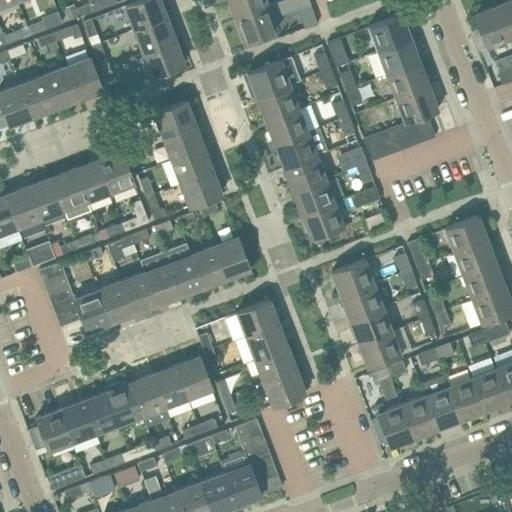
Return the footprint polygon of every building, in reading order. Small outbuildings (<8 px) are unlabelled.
[(92,9),(107,4),(106,0),(92,0),(89,1),(92,9)] [(165,16),(159,0),(135,0),(124,4),(133,28),(165,16)] [(268,4),(266,0),(228,0),(234,17),(268,4)] [(273,17),(286,12),(281,0),(268,5),(268,4),(238,15),(234,17),(244,41),(277,28),(273,17)] [(286,12),(308,4),(306,0),(281,0),(286,12)] [(511,0),(507,0),(500,3),(511,32),(511,0)] [(75,7),(73,3),(62,7),(66,19),(92,9),(89,1),(75,7)] [(511,32),(500,3),(476,12),(489,46),(511,36),(511,32)] [(410,37),(401,12),(368,25),(377,49),(410,37)] [(174,39),(165,16),(133,28),(142,51),(174,39)] [(87,36),(95,33),(90,17),(81,20),(87,36)] [(29,33),(44,28),(41,19),(26,25),(29,33)] [(29,33),(26,25),(2,34),(4,42),(29,33)] [(56,39),(71,33),(68,25),(53,31),(56,39)] [(56,39),(53,31),(37,37),(40,45),(56,39)] [(326,40),(335,65),(346,61),(337,36),(326,40)] [(419,60),(410,37),(377,49),(386,73),(419,60)] [(130,56),(139,80),(183,63),(174,39),(142,51),(130,56)] [(96,59),(104,56),(98,41),(90,44),(96,59)] [(10,56),(25,50),(22,42),(6,48),(10,56)] [(0,59),(10,56),(6,48),(0,50),(0,59)] [(319,71),(331,67),(325,51),(313,56),(319,71)] [(102,88),(90,56),(66,65),(78,97),(102,88)] [(256,95),(289,83),(280,58),(247,71),(256,95)] [(428,84),(419,60),(386,73),(395,97),(428,84)] [(105,83),(114,80),(109,64),(100,67),(105,83)] [(78,97),(66,65),(43,74),(55,106),(78,97)] [(511,79),(511,65),(499,71),(503,83),(511,79)] [(331,67),(319,71),(325,87),(337,83),(331,67)] [(345,89),(356,84),(350,68),(339,73),(345,89)] [(55,106),(43,74),(19,82),(31,114),(55,106)] [(19,82),(0,89),(0,103),(4,114),(8,123),(10,123),(11,126),(24,121),(23,118),(31,114),(19,82)] [(298,106),(289,83),(256,95),(265,119),(298,106)] [(356,84),(345,89),(351,104),(362,100),(356,84)] [(438,108),(428,84),(395,97),(404,121),(405,120),(416,116),(426,113),(438,108)] [(337,119),(348,114),(342,98),(331,103),(337,119)] [(194,123),(185,99),(153,111),(162,135),(194,123)] [(307,130),(298,106),(265,119),(274,143),(307,130)] [(435,135),(426,113),(416,116),(424,139),(435,135)] [(348,114),(337,119),(343,134),(354,130),(348,114)] [(424,139),(416,116),(405,120),(414,143),(424,139)] [(405,120),(404,121),(395,124),(396,129),(403,147),(414,143),(405,120)] [(203,146),(194,123),(162,135),(171,158),(203,146)] [(403,147),(396,129),(395,124),(384,128),(393,151),(403,147)] [(382,155),(393,151),(384,128),(374,132),(382,155)] [(136,145),(130,129),(121,133),(127,148),(136,145)] [(316,153),(307,130),(274,143),(283,166),(316,153)] [(374,132),(363,136),(371,159),(382,155),(374,132)] [(136,145),(127,148),(133,164),(142,160),(136,145)] [(212,169),(203,146),(171,158),(180,181),(206,172),(212,169)] [(366,161),(360,146),(349,150),(355,166),(366,161)] [(133,181),(121,149),(97,158),(109,190),(133,181)] [(325,177),(316,153),(283,166),(292,190),(325,177)] [(109,190),(97,158),(74,167),(86,199),(109,190)] [(355,166),(361,182),(372,177),(366,161),(355,166)] [(86,199),(74,167),(51,175),(63,207),(86,199)] [(212,169),(206,172),(180,181),(189,205),(203,200),(221,193),(212,169)] [(63,207),(51,175),(28,184),(40,216),(63,207)] [(145,195),(153,192),(146,175),(138,178),(145,195)] [(334,201),(325,177),(292,190),(300,213),(334,201)] [(40,216),(28,184),(4,193),(17,225),(40,216)] [(375,185),(352,193),(357,205),(379,197),(375,185)] [(153,192),(145,195),(150,209),(158,206),(153,192)] [(0,231),(17,225),(4,193),(0,194),(0,231)] [(201,215),(216,210),(213,201),(198,207),(201,215)] [(300,213),(310,238),(343,225),(334,201),(300,213)] [(147,220),(142,204),(134,206),(137,214),(121,220),(124,228),(147,220)] [(178,224),(193,218),(190,210),(175,215),(178,224)] [(487,238),(478,214),(444,227),(453,251),(487,238)] [(154,232),(170,227),(167,219),(151,224),(154,232)] [(98,229),(101,237),(124,228),(121,220),(98,229)] [(131,241),(147,236),(144,227),(128,233),(131,241)] [(75,238),(78,246),(101,237),(98,229),(75,238)] [(237,235),(218,242),(213,244),(226,276),(249,267),(237,235)] [(415,266),(427,261),(418,236),(406,240),(415,266)] [(123,245),(120,237),(104,242),(107,251),(123,245)] [(78,246),(75,238),(58,245),(61,252),(78,246)] [(496,262),(487,238),(453,251),(462,275),(496,262)] [(226,276),(213,244),(190,253),(202,285),(226,276)] [(83,251),(86,259),(101,253),(99,245),(83,251)] [(31,264),(47,258),(44,250),(28,256),(31,264)] [(399,272),(411,267),(405,252),(393,256),(399,272)] [(202,285),(190,253),(167,262),(179,294),(202,285)] [(31,264),(28,256),(13,262),(16,270),(31,264)] [(340,294),(372,282),(362,258),(330,270),(340,294)] [(64,271),(60,260),(38,268),(42,280),(64,271)] [(427,261),(415,266),(420,278),(431,274),(427,261)] [(179,294),(167,262),(144,270),(156,302),(179,294)] [(505,285),(496,262),(462,275),(471,298),(499,288),(505,285)] [(411,267),(399,272),(405,288),(417,283),(411,267)] [(156,302),(144,270),(121,279),(133,311),(156,302)] [(47,291),(69,283),(64,271),(42,280),(47,291)] [(133,311),(121,279),(97,288),(109,320),(133,311)] [(381,306),(372,282),(340,294),(349,318),(381,306)] [(51,302),(73,294),(69,283),(47,291),(51,302)] [(511,304),(505,285),(499,288),(471,298),(480,323),(511,310),(511,304)] [(97,288),(74,297),(77,305),(81,317),(86,329),(109,320),(97,288)] [(433,313),(445,308),(439,293),(427,297),(433,313)] [(74,297),(73,294),(51,302),(55,313),(77,305),(74,297)] [(277,322),(268,298),(236,311),(245,334),(277,322)] [(417,319),(429,314),(423,298),(411,302),(417,319)] [(81,317),(77,305),(55,313),(60,325),(81,317)] [(390,329),(381,306),(349,318),(358,341),(390,329)] [(445,308),(433,313),(439,329),(451,324),(445,308)] [(429,314),(417,319),(423,334),(435,330),(429,314)] [(503,334),(508,332),(504,320),(480,329),(484,341),(488,339),(491,346),(505,340),(503,334)] [(286,345),(277,322),(245,334),(254,357),(286,345)] [(358,341),(367,366),(399,354),(390,329),(358,341)] [(484,341),(480,329),(466,334),(470,346),(484,341)] [(204,331),(197,334),(196,334),(203,350),(211,347),(204,331)] [(436,357),(451,351),(447,340),(432,346),(436,357)] [(295,368),(286,345),(254,357),(263,381),(295,368)] [(436,357),(432,346),(415,353),(420,363),(436,357)] [(211,347),(203,350),(208,366),(216,363),(211,347)] [(211,387),(199,355),(175,364),(187,396),(211,387)] [(389,375),(404,369),(400,359),(385,364),(389,375)] [(511,397),(511,359),(494,366),(507,400),(511,397)] [(187,396),(175,364),(152,372),(164,404),(187,396)] [(389,375),(385,364),(368,371),(373,382),(389,375)] [(507,400),(494,366),(470,375),(483,409),(507,400)] [(295,368),(263,381),(272,404),(304,392),(295,368)] [(164,404),(152,372),(129,381),(141,413),(164,404)] [(443,374),(419,383),(423,393),(434,421),(436,427),(460,418),(457,412),(447,384),(443,374)] [(483,409),(470,375),(447,384),(460,418),(483,409)] [(221,396),(228,394),(222,378),(215,380),(221,396)] [(141,413),(129,381),(105,390),(118,422),(141,413)] [(118,422),(105,390),(82,399),(95,431),(118,422)] [(436,427),(434,421),(423,393),(400,402),(413,436),(436,427)] [(228,394),(221,396),(227,412),(235,410),(228,394)] [(95,431),(82,399),(59,408),(71,439),(95,431)] [(413,436),(400,402),(376,412),(388,445),(413,436)] [(59,408),(35,417),(48,448),(71,439),(59,408)] [(201,431),(215,425),(211,417),(198,423),(201,431)] [(260,428),(256,417),(234,425),(238,436),(260,428)] [(201,431),(198,423),(181,429),(184,437),(201,431)] [(213,442),(228,436),(225,428),(210,433),(213,442)] [(243,448),(264,439),(260,428),(238,436),(243,448)] [(154,448),(169,442),(166,434),(151,440),(154,448)] [(187,451),(203,445),(200,437),(184,442),(187,451)] [(247,459),(269,451),(264,439),(243,448),(247,459)] [(154,448),(151,440),(135,446),(138,454),(154,448)] [(162,461),(178,455),(175,447),(159,452),(162,461)] [(252,470),(273,462),(269,451),(247,459),(248,462),(249,462),(252,470)] [(108,466),(122,460),(119,452),(105,458),(108,466)] [(139,470),(154,464),(151,456),(136,461),(139,470)] [(108,466),(105,458),(89,464),(92,472),(108,466)] [(46,475),(51,488),(85,475),(80,462),(46,475)] [(249,462),(248,462),(224,471),(236,503),(261,494),(256,481),(252,470),(249,462)] [(256,481),(277,473),(273,462),(252,470),(256,481)] [(115,479),(130,474),(127,465),(112,471),(115,479)] [(212,511),(236,503),(224,471),(199,480),(211,511),(212,511)] [(90,488),(106,482),(103,474),(88,479),(90,488)] [(211,511),(199,480),(175,490),(183,511),(211,511)] [(65,497),(80,492),(77,483),(62,489),(65,497)] [(183,511),(175,490),(151,499),(155,511),(183,511)] [(155,511),(151,499),(126,508),(127,511),(155,511)] [(446,506),(448,511),(455,511),(453,503),(446,506)]
